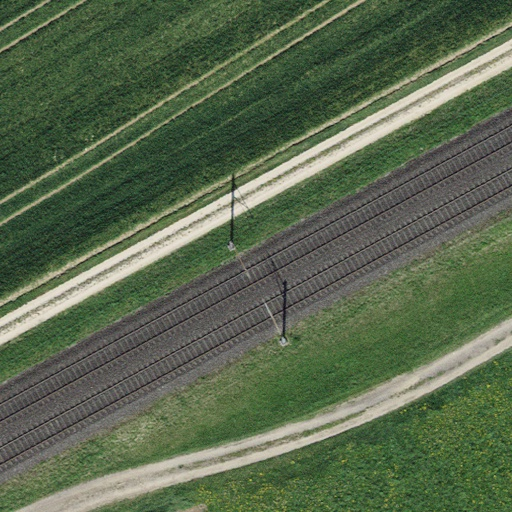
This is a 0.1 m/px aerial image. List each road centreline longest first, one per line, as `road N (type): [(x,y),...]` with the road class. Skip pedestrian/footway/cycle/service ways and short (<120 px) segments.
road 1 (track): [(0,334),(511,53)]
road 2 (track): [(511,331),(312,431),(44,511)]
